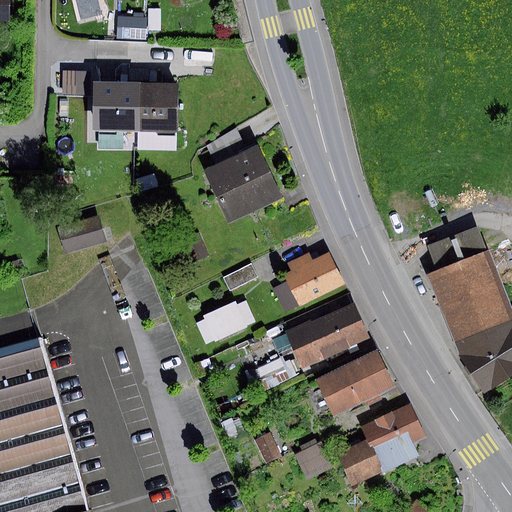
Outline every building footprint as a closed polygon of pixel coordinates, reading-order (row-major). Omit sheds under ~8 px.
[(242,0),(230,0),(241,45),(253,42),(242,0)] [(146,18),(118,17),(117,38),(145,39),(146,18)] [(93,69),(67,68),(66,95),(92,95),(93,69)] [(138,84),(96,82),(94,128),(136,131),(138,84)] [(177,86),(138,84),(136,131),(175,132),(177,86)] [(236,128),(206,147),(213,165),(246,150),(236,128)] [(246,150),(213,165),(202,170),(227,223),(279,198),(254,146),(246,150)] [(156,174),(136,180),(139,192),(159,186),(156,174)] [(98,217),(59,228),(67,255),(105,244),(98,217)] [(198,231),(179,239),(190,264),(209,257),(198,231)] [(290,271),(285,274),(289,281),(271,290),(284,315),(345,286),(328,253),(307,263),(304,256),(287,265),(290,271)] [(485,255),(429,278),(454,341),(510,318),(485,255)] [(254,271),(250,265),(223,278),(229,291),(257,278),(254,271)] [(204,320),(196,324),(206,344),(213,341),(214,343),(246,328),(246,326),(255,322),(245,301),(236,305),(234,302),(203,317),(204,320)] [(352,303),(284,333),(300,368),(368,338),(352,303)] [(511,317),(510,318),(454,341),(486,396),(511,379),(511,317)] [(101,511),(55,337),(0,351),(0,511),(101,511)] [(374,350),(314,380),(333,416),(362,401),(365,407),(380,399),(377,394),(392,386),(374,350)] [(277,358),(254,368),(264,391),(293,378),(289,369),(283,371),(277,358)] [(365,441),(336,453),(351,485),(417,456),(411,443),(423,438),(408,404),(358,427),(365,441)] [(270,434),(255,440),(264,464),(280,458),(270,434)] [(320,443),(294,455),(305,479),(331,467),(320,443)] [(428,511),(416,501),(406,511),(428,511)]
